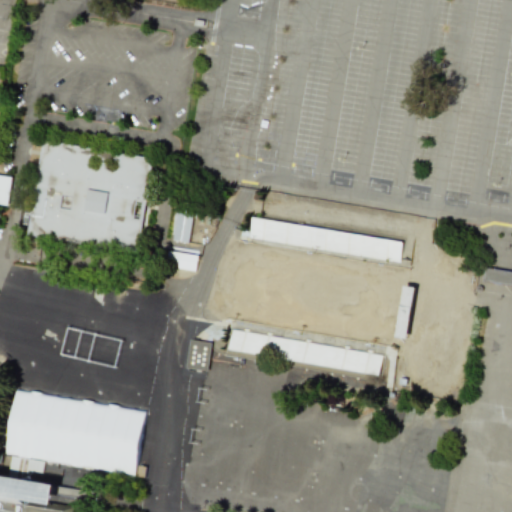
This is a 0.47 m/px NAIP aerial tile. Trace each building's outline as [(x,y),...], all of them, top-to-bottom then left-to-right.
[(42,140),(26,235),(138,253),(153,158),(42,140)] [(0,205),(7,206),(11,177),(0,175),(0,205)] [(248,237),(319,248),(320,241),(309,239),(311,227),(251,219),(248,237)] [(209,351),(220,351),(221,342),(188,340),(186,370),(208,371),(209,351)] [(0,511),(42,511),(0,507),(0,499),(0,498),(53,503),(56,480),(0,473),(0,511)] [(0,511),(0,494),(70,505),(69,511),(0,511)]
